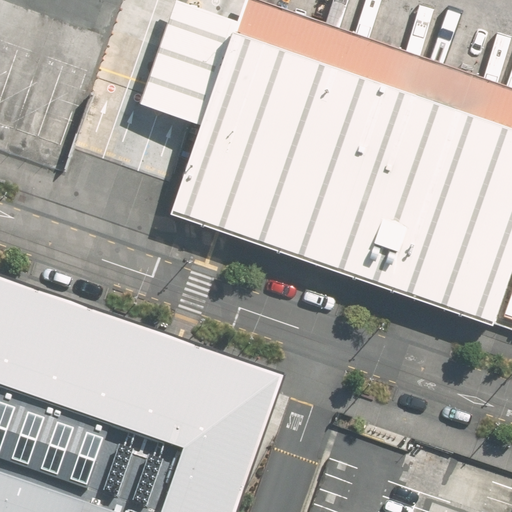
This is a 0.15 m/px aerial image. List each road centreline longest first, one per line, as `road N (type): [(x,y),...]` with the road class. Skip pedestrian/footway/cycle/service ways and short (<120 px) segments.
road 1 (tertiary): [(300,327),(0,223)]
road 2 (tertiary): [(511,401),(300,327)]
road 3 (residential): [(300,327),(238,511)]
